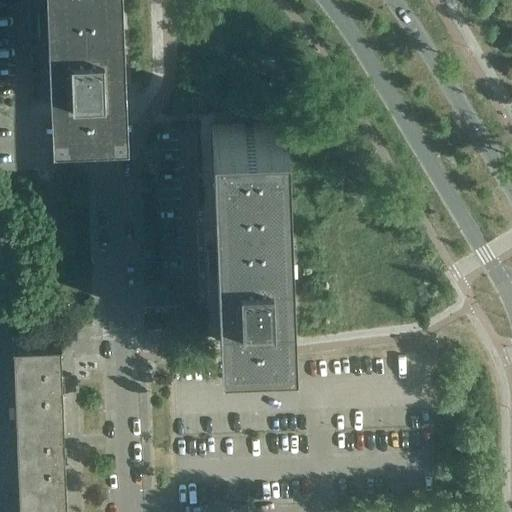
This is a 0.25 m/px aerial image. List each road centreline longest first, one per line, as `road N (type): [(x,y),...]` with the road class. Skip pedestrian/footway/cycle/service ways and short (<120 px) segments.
road 1 (unclassified): [(119,511),(111,140)]
road 2 (tertiary): [(322,0),(360,47),(503,289)]
road 3 (tertiary): [(511,188),(390,0)]
